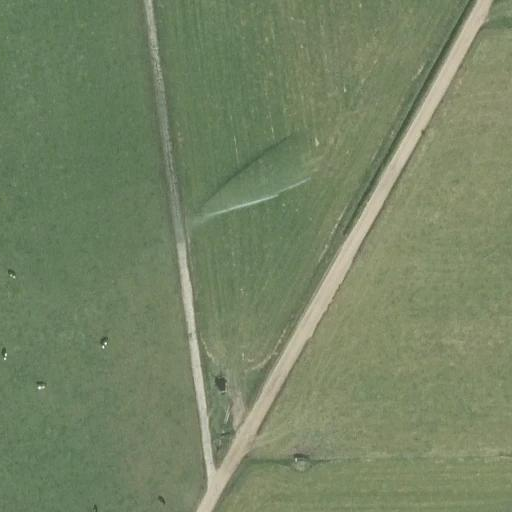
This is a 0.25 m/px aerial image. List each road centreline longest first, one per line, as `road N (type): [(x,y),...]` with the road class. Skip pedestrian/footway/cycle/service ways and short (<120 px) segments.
road 1 (track): [(485,0),(204,511)]
road 2 (track): [(148,0),(213,494)]
